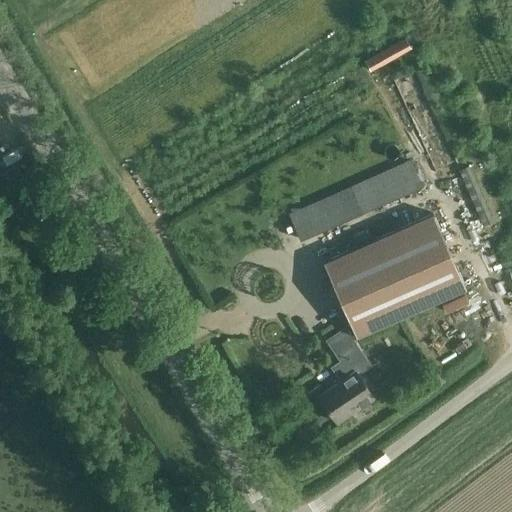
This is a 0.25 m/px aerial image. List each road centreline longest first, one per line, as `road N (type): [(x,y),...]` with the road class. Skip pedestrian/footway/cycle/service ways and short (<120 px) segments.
road 1 (unclassified): [(261,511),(0,77)]
road 2 (unclassified): [(309,511),(511,362)]
